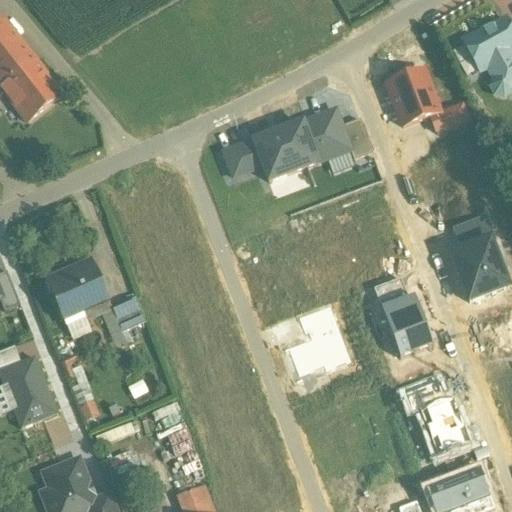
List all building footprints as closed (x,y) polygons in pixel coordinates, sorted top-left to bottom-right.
[(511,32),(506,21),(493,28),(491,27),(482,32),(482,35),(464,44),(480,74),(488,70),(511,57),(511,32)] [(4,22),(0,24),(0,88),(6,96),(28,125),(63,98),(4,22)] [(173,44),(148,58),(171,100),(196,87),(173,44)] [(511,57),(488,70),(496,85),(496,86),(498,94),(504,96),(510,93),(510,90),(511,90),(511,89),(511,88),(511,57)] [(125,70),(148,113),(171,100),(148,58),(125,70)] [(424,74),(385,88),(401,133),(440,118),(424,74)] [(335,113),(225,154),(234,178),(266,166),(272,181),(350,152),(354,161),(369,155),(356,123),(341,128),(335,113)] [(492,238),(448,254),(468,308),(511,292),(492,238)] [(92,263),(47,283),(65,325),(110,305),(92,263)] [(7,274),(0,277),(0,299),(1,303),(0,303),(0,304),(4,314),(20,308),(7,274)] [(414,300),(381,312),(399,360),(433,348),(414,300)] [(136,301),(112,311),(122,336),(147,325),(136,301)] [(297,319),(304,341),(279,350),(295,390),(356,367),(333,306),(297,319)] [(54,415),(36,362),(1,374),(19,427),(54,415)] [(456,409),(426,419),(439,459),(470,448),(456,409)] [(90,501),(76,467),(48,478),(54,492),(42,497),(47,511),(113,511),(106,495),(90,501)] [(480,473),(428,491),(435,511),(477,511),(492,507),(480,473)]
